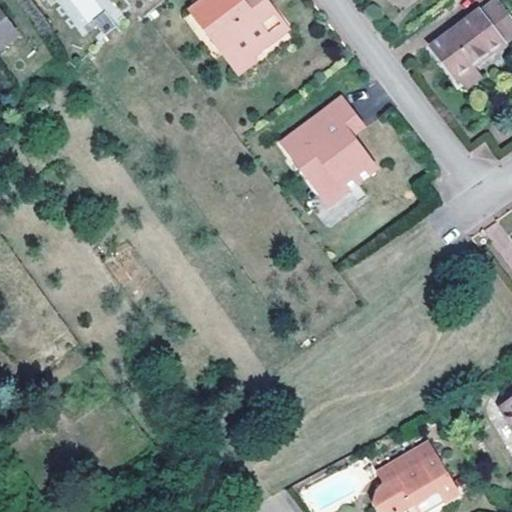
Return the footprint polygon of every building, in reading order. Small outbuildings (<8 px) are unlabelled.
[(242,53),(283,22),(266,0),(249,0),(246,3),(243,0),(202,0),(190,9),(214,41),(227,32),(242,53)] [(511,28),(492,1),(428,48),(452,80),(455,78),(460,86),(464,85),(468,84),(471,82),(473,78),(475,73),(470,67),(511,36),(511,28)] [(0,17),(0,46),(14,36),(0,17)] [(290,30),(283,22),(242,53),(227,32),(214,41),(239,74),(251,65),(248,60),(290,30)] [(340,102),(312,123),(315,126),(318,130),(346,109),(340,102)] [(304,174),(320,195),(325,191),(339,192),(343,198),(377,173),(346,132),(356,123),(346,109),(318,130),(315,126),(312,123),(282,146),(292,159),(298,155),(310,170),(304,174)] [(329,208),(343,198),(339,192),(325,191),(320,195),(329,208)] [(511,433),(511,402),(499,410),(511,433)] [(0,403),(0,428),(12,420),(0,403)] [(367,470),(374,483),(428,458),(423,445),(367,470)] [(427,511),(449,503),(428,458),(374,483),(366,491),(362,501),(366,511),(397,511),(403,510),(403,511),(427,511)]
